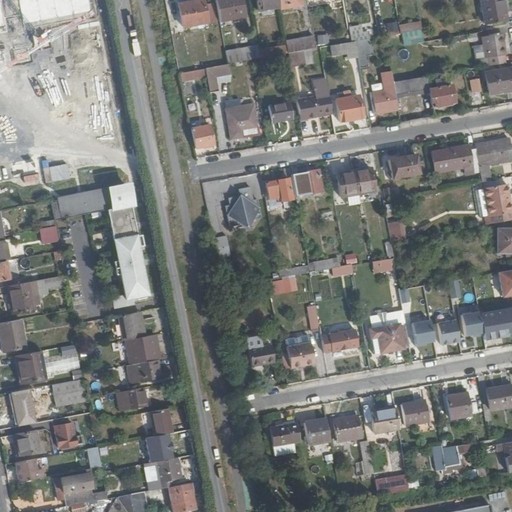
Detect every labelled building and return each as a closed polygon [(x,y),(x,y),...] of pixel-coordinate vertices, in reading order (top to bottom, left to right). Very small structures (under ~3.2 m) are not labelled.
[(0,0),(0,32),(7,32),(1,0),(18,0),(24,30),(88,19),(84,0),(0,0)] [(207,23),(203,0),(191,3),(195,25),(207,23)] [(245,18),(241,0),(215,0),(220,22),(245,18)] [(277,0),(255,0),(258,12),(279,8),(277,0)] [(301,6),(300,0),(277,0),(279,8),(279,10),(301,6)] [(505,22),(501,0),(478,0),(483,26),(505,22)] [(195,25),(191,3),(179,5),(183,28),(195,25)] [(412,32),(411,24),(399,26),(400,34),(412,32)] [(362,40),(359,27),(348,29),(350,41),(362,40)] [(317,45),(328,44),(328,35),(317,35),(317,45)] [(504,57),(501,35),(480,37),(483,59),(504,57)] [(316,49),(314,36),(285,41),(286,46),(287,54),(303,52),(316,49)] [(372,55),(369,40),(354,42),(357,57),(359,69),(368,68),(365,56),(372,55)] [(357,57),(354,42),(329,47),(330,57),(345,55),(346,59),(357,57)] [(287,54),(286,46),(258,51),(259,59),(287,54)] [(259,59),(258,51),(257,47),(225,52),(227,65),(229,65),(259,59)] [(305,66),(303,52),(287,54),(290,68),(305,66)] [(231,74),(229,65),(227,65),(205,70),(207,77),(209,92),(218,91),(215,77),(231,74)] [(511,91),(511,69),(483,74),(487,95),(511,91)] [(207,77),(205,70),(179,75),(181,83),(207,77)] [(392,82),(390,72),(381,73),(383,91),(370,93),(374,115),(397,111),(395,99),(392,82)] [(424,76),(392,82),(395,99),(427,93),(424,76)] [(330,113),(324,77),(312,79),(315,94),(309,95),(309,98),(296,100),(299,120),(313,118),(312,116),(330,113)] [(480,78),(470,80),(471,94),(481,92),(480,78)] [(452,104),(449,82),(427,86),(431,107),(452,104)] [(360,118),(356,95),(334,99),(338,122),(360,118)] [(291,120),(289,104),(267,107),(270,123),(291,120)] [(256,128),(252,110),(224,115),(229,140),(242,138),(241,131),(256,128)] [(212,146),(209,126),(189,129),(193,150),(212,146)] [(511,160),(511,151),(510,139),(476,145),(476,146),(480,172),(482,183),(490,181),(487,165),(511,160)] [(480,172),(476,146),(455,150),(454,148),(433,152),(436,172),(464,168),(466,175),(480,172)] [(419,174),(417,155),(389,160),(392,179),(419,174)] [(371,168),(336,175),(340,198),(375,192),(371,168)] [(322,194),(318,172),(291,177),(295,199),(322,194)] [(292,201),(288,180),(265,185),(269,204),(292,201)] [(334,200),(330,181),(323,182),(327,201),(334,200)] [(511,220),(511,219),(507,185),(483,190),(487,217),(484,218),(485,226),(511,220)] [(135,205),(131,187),(128,188),(119,190),(109,191),(106,192),(56,202),(50,203),(54,220),(54,221),(107,210),(131,205),(135,205)] [(56,202),(106,192),(105,188),(55,198),(56,202)] [(261,219),(258,204),(254,204),(250,188),(239,190),(240,197),(241,202),(236,203),(235,198),(228,199),(231,215),(228,215),(230,227),(242,225),(247,229),(251,221),(261,219)] [(137,236),(131,205),(107,210),(113,242),(117,241),(118,251),(116,251),(118,262),(114,262),(116,276),(120,275),(124,296),(112,298),(114,309),(133,305),(132,300),(136,299),(136,298),(148,295),(143,267),(132,269),(131,263),(142,261),(139,247),(142,247),(140,236),(137,236)] [(55,227),(54,221),(54,220),(37,224),(38,230),(55,227)] [(404,240),(401,222),(387,225),(390,243),(404,240)] [(511,254),(511,231),(495,232),(495,255),(511,254)] [(0,244),(0,262),(6,261),(13,260),(11,248),(1,250),(0,245),(0,244)] [(346,264),(357,263),(356,254),(346,255),(346,264)] [(351,265),(340,266),(339,258),(308,262),(309,272),(332,269),(333,277),(353,274),(351,265)] [(391,259),(372,262),(374,274),(393,270),(391,259)] [(6,261),(0,262),(0,281),(9,280),(6,261)] [(511,269),(497,273),(501,298),(511,295),(511,269)] [(66,284),(64,276),(35,282),(36,289),(66,284)] [(295,277),(272,282),(275,295),(298,290),(295,277)] [(35,282),(8,287),(13,315),(35,311),(32,298),(38,297),(36,289),(35,282)] [(320,332),(315,307),(308,308),(312,333),(320,332)] [(511,307),(479,314),(482,334),(484,340),(511,334),(511,307)] [(330,321),(337,320),(335,309),(328,311),(330,321)] [(409,349),(402,312),(368,318),(373,345),(378,344),(380,353),(409,349)] [(478,312),(460,315),(464,337),(482,334),(479,314),(478,312)] [(144,337),(140,313),(117,317),(121,341),(125,340),(144,337)] [(19,320),(0,323),(0,341),(2,353),(25,349),(19,320)] [(429,320),(411,324),(414,345),(433,342),(429,320)] [(454,321),(437,324),(441,345),(459,342),(454,321)] [(358,348),(355,330),(320,336),(323,354),(358,348)] [(155,335),(144,337),(125,340),(130,365),(135,364),(156,360),(153,345),(157,344),(155,335)] [(313,364),(310,344),(286,348),(289,369),(313,364)] [(62,356),(76,354),(75,345),(61,347),(62,356)] [(274,367),(270,346),(247,350),(250,371),(274,367)] [(40,352),(15,357),(20,385),(46,379),(40,352)] [(157,360),(156,360),(135,364),(138,383),(161,379),(157,360)] [(120,370),(121,383),(129,382),(127,369),(120,370)] [(82,370),(73,370),(73,379),(82,378),(82,370)] [(87,399),(83,380),(51,386),(55,407),(88,401),(87,399)] [(511,407),(511,389),(511,386),(487,391),(490,411),(511,407)] [(149,413),(144,388),(125,392),(130,416),(149,413)] [(35,415),(30,390),(12,393),(17,418),(35,415)] [(125,392),(117,394),(121,418),(130,416),(125,392)] [(471,416),(467,395),(448,398),(451,419),(471,416)] [(429,423),(426,402),(403,406),(406,427),(429,423)] [(168,409),(149,413),(154,437),(172,434),(168,409)] [(398,430),(394,410),(371,414),(374,434),(398,430)] [(361,438),(357,417),(333,421),(337,442),(361,438)] [(329,442),(325,420),(305,423),(309,445),(329,442)] [(71,422),(55,425),(60,450),(76,447),(71,422)] [(293,454),(291,444),(299,443),(296,425),(282,428),(282,423),(275,424),(276,429),(269,430),(274,458),(293,454)] [(400,440),(398,431),(388,432),(389,442),(400,440)] [(19,456),(38,452),(34,433),(15,437),(19,456)] [(511,472),(511,442),(502,444),(507,474),(511,472)] [(372,474),(366,443),(359,444),(364,476),(372,474)] [(459,465),(457,455),(469,452),(468,445),(441,450),(441,447),(435,449),(439,469),(459,465)] [(90,469),(101,466),(97,447),(86,449),(90,469)] [(15,463),(19,483),(44,478),(43,470),(37,471),(35,459),(15,463)] [(182,480),(178,459),(155,463),(158,483),(159,484),(170,482),(182,480)] [(63,507),(106,499),(104,493),(91,495),(87,475),(58,480),(63,507)] [(409,492),(406,476),(374,482),(377,497),(409,492)] [(167,488),(171,487),(170,482),(159,484),(158,483),(151,485),(152,491),(167,488)] [(179,511),(192,510),(188,484),(171,487),(167,488),(171,511),(179,511)] [(140,511),(140,510),(136,511),(135,504),(141,502),(140,495),(124,498),(126,511),(140,511)] [(489,511),(488,503),(445,511),(489,511)]
